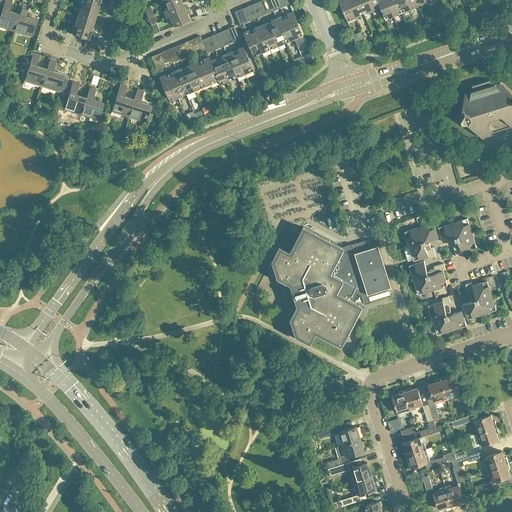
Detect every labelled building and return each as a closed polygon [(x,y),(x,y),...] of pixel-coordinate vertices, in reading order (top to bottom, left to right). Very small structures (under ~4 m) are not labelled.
[(0,27),(15,32),(23,4),(22,4),(19,14),(8,11),(12,1),(9,0),(4,0),(2,9),(1,11),(0,10),(0,27)] [(96,13),(99,5),(83,0),(82,0),(80,8),(96,13)] [(164,0),(162,1),(166,9),(182,2),(181,0),(164,0)] [(272,11),(267,0),(261,0),(267,13),(272,11)] [(278,9),(274,0),(267,0),(272,11),(278,9)] [(354,18),(347,0),(337,0),(346,21),(354,18)] [(363,14),(356,0),(347,0),(354,18),(363,14)] [(371,11),(366,0),(356,0),(363,14),(371,11)] [(379,7),(376,0),(366,0),(371,11),(379,7)] [(392,16),(385,0),(376,0),(379,7),(384,19),(392,16)] [(401,12),(395,0),(385,0),(392,16),(401,12)] [(409,9),(405,0),(395,0),(401,12),(403,19),(411,15),(409,9)] [(417,5),(414,0),(405,0),(409,9),(417,5)] [(184,7),(182,2),(166,9),(169,17),(186,10),(189,9),(188,6),(186,6),(184,7)] [(31,37),(36,20),(25,16),(29,6),(23,4),(15,32),(22,34),(31,37)] [(94,22),(96,13),(80,8),(77,17),(94,22)] [(150,8),(144,11),(147,19),(153,16),(150,8)] [(189,9),(186,10),(169,17),(173,26),(189,19),(187,14),(189,13),(190,12),(189,9)] [(245,22),(239,9),(234,11),(240,25),(245,22)] [(302,36),(292,12),(284,15),(294,39),(302,36)] [(294,39),(284,15),(276,19),(286,43),(294,39)] [(91,30),(94,22),(77,17),(75,25),(91,30)] [(286,43),(276,19),(267,22),(278,46),(286,43)] [(278,46),(267,22),(259,26),(269,49),(278,46)] [(157,23),(151,25),(155,33),(161,31),(157,23)] [(75,25),(70,24),(67,33),(89,39),(91,30),(75,25)] [(269,49),(259,26),(251,29),(261,53),(269,49)] [(261,53),(251,29),(243,33),(253,56),(261,53)] [(228,44),(222,31),(217,33),(222,46),(228,44)] [(222,46),(217,33),(212,35),(217,48),(222,46)] [(204,48),(199,36),(194,38),(199,51),(205,49),(204,48)] [(178,60),(172,47),(167,49),(172,63),(178,60)] [(253,70),(243,47),(234,50),(244,74),(253,70)] [(172,63),(167,49),(161,52),(167,65),(172,63)] [(244,74),(234,50),(226,54),(236,77),(244,74)] [(42,87),(50,59),(46,69),(36,66),(39,56),(33,54),(30,64),(29,64),(28,66),(25,78),(24,81),(33,84),(41,86),(42,87)] [(236,77),(226,54),(218,57),(228,81),(236,77)] [(220,84),(210,61),(210,60),(208,56),(200,60),(210,84),(218,80),(219,84),(220,84)] [(218,57),(210,60),(210,61),(220,84),(228,81),(218,57)] [(53,71),(56,61),(50,59),(42,87),(42,86),(59,92),(64,75),(53,71)] [(210,84),(200,60),(192,63),(202,87),(210,84)] [(202,87),(192,63),(184,67),(194,91),(202,87)] [(194,91),(184,67),(175,70),(185,94),(194,91)] [(185,94),(175,70),(167,74),(177,97),(185,94)] [(177,97),(167,74),(159,77),(169,101),(177,97)] [(511,96),(511,93),(499,82),(493,84),(488,80),(471,86),(470,91),(464,93),(460,110),(462,112),(458,116),(459,119),(464,120),(464,122),(482,139),(490,136),(492,130),(496,129),(508,125),(511,128),(511,127),(511,96)] [(81,115),(90,87),(89,87),(86,98),(75,94),(79,84),(72,82),(69,92),(64,91),(59,108),(81,115)] [(129,117),(137,89),(134,99),(123,96),(126,86),(120,84),(117,94),(116,94),(112,109),(111,112),(112,112),(120,114),(129,117)] [(103,121),(106,110),(101,109),(103,103),(92,99),(95,89),(90,87),(81,115),(89,117),(103,121)] [(149,113),(151,105),(140,102),(143,91),(137,89),(129,117),(137,119),(146,122),(146,121),(149,113)] [(243,94),(238,97),(240,103),(246,100),(243,94)] [(75,118),(64,117),(64,128),(74,129),(75,118)] [(476,248),(467,219),(438,228),(443,243),(453,239),(455,247),(453,248),(456,257),(463,255),(462,252),(476,248)] [(431,248),(428,241),(438,238),(434,223),(405,233),(414,261),(428,256),(429,259),(436,257),(433,248),(431,248)] [(343,248),(339,246),(302,227),(289,252),(278,247),(271,260),(277,277),(290,283),(296,304),(290,319),(295,335),(309,341),(314,331),(340,344),(360,306),(353,302),(358,294),(361,296),(364,304),(370,302),(367,294),(390,286),(377,245),(371,247),(368,240),(351,245),(351,244),(344,247),(343,248)] [(447,286),(443,271),(446,270),(444,264),(434,267),(434,269),(427,271),(424,261),(409,266),(418,295),(447,286)] [(496,310),(487,281),(472,286),(471,283),(465,285),(468,295),(470,294),(472,301),(462,305),(467,319),(496,310)] [(466,326),(461,311),(452,314),(450,307),(451,306),(448,297),(442,299),(443,302),(428,306),(437,335),(466,326)] [(373,334),(401,325),(396,308),(385,311),(383,306),(377,307),(379,313),(368,316),(373,334)] [(261,375),(259,365),(253,367),(256,377),(261,375)] [(459,393),(454,377),(447,379),(446,377),(441,379),(447,400),(453,398),(452,395),(459,393)] [(447,400),(441,379),(435,381),(436,383),(429,385),(434,401),(441,399),(442,402),(447,400)] [(422,405),(417,389),(411,391),(410,389),(404,391),(411,411),(417,410),(416,407),(422,405)] [(398,392),(399,394),(392,396),(398,413),(405,411),(405,413),(411,411),(404,391),(398,392)] [(467,410),(472,408),(468,393),(462,395),(467,410)] [(440,418),(435,403),(429,405),(434,420),(440,418)] [(434,420),(429,405),(423,407),(428,422),(433,420),(434,420)] [(453,427),(472,421),(470,416),(451,422),(452,424),(453,427)] [(496,424),(495,421),(493,422),(491,416),(474,421),(477,427),(474,428),(475,434),(497,427),(496,424)] [(394,420),(388,422),(391,431),(397,429),(394,420)] [(428,424),(427,425),(428,428),(435,426),(436,426),(434,422),(434,420),(433,420),(428,422),(428,424)] [(402,437),(417,432),(416,426),(400,431),(402,437)] [(419,431),(421,437),(437,432),(435,426),(428,428),(419,431)] [(360,439),(356,427),(339,432),(342,444),(360,439)] [(499,440),(497,434),(499,433),(497,427),(475,434),(479,446),(481,446),(499,440)] [(334,434),(333,428),(330,429),(317,432),(319,439),(334,434)] [(426,449),(424,444),(422,445),(419,437),(403,443),(405,449),(403,450),(405,456),(426,449)] [(327,462),(329,469),(344,464),(342,458),(346,456),(346,457),(363,451),(360,439),(342,444),(337,446),(337,447),(336,447),(340,458),(327,462)] [(460,458),(482,451),(481,446),(479,446),(465,450),(466,452),(458,454),(460,458)] [(427,463),(425,456),(428,455),(426,449),(405,456),(407,462),(409,461),(411,468),(427,463)] [(484,457),(482,451),(460,458),(456,459),(459,467),(464,465),(463,462),(468,460),(469,462),(484,457)] [(508,463),(506,458),(504,458),(502,452),(486,456),(488,463),(485,464),(487,470),(508,463)] [(431,468),(452,461),(456,459),(455,454),(429,462),(431,468)] [(463,481),(459,467),(456,459),(452,461),(454,468),(453,468),(458,483),(463,481)] [(16,462),(11,473),(16,476),(21,464),(16,462)] [(353,482),(371,476),(367,462),(348,468),(353,482)] [(507,483),(505,478),(510,476),(508,470),(510,469),(508,463),(487,470),(491,482),(492,482),(494,488),(507,483)] [(330,475),(346,470),(344,464),(329,469),(330,475)] [(371,476),(353,482),(357,495),(375,489),(371,476)] [(428,476),(422,478),(427,493),(433,491),(428,476)] [(477,487),(479,492),(494,488),(492,482),(491,482),(477,487)] [(458,505),(457,503),(463,501),(458,485),(451,487),(450,485),(445,486),(451,507),(458,505)] [(433,493),(439,509),(445,507),(446,509),(451,507),(445,486),(439,488),(440,491),(433,493)] [(340,506),(342,506),(356,502),(354,496),(338,501),(340,506)] [(355,509),(355,511),(382,511),(379,501),(358,507),(356,502),(342,506),(344,511),(355,509)]
